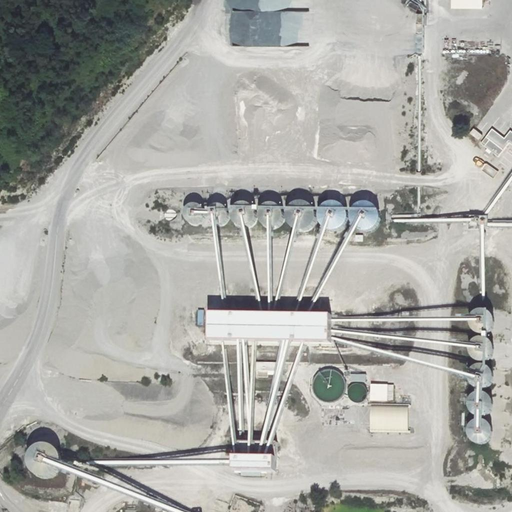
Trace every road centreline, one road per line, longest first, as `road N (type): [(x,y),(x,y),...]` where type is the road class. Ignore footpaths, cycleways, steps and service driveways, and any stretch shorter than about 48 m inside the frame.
road 1 (unknown): [(11,379),(85,428),(194,467),(300,479),(436,474)]
road 2 (unknown): [(203,0),(71,173),(43,300),(11,379)]
road 3 (unknown): [(493,174),(460,193),(441,241),(431,421),(436,474)]
road 4 (unknown): [(218,0),(245,35),(292,49),(320,42),(334,0)]
